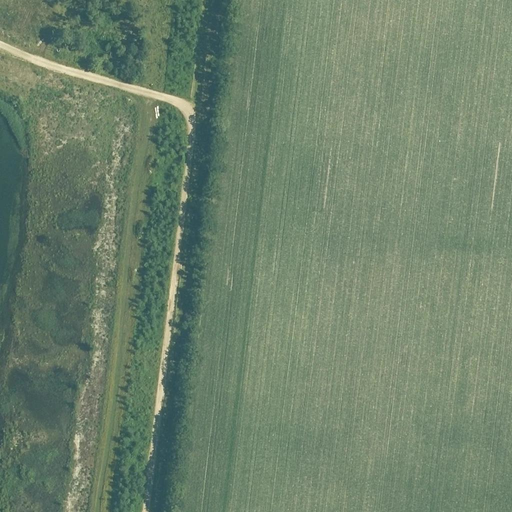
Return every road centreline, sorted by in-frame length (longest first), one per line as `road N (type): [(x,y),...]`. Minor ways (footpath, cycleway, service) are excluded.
road 1 (track): [(0,44),(189,113),(146,511)]
road 2 (track): [(219,0),(159,511)]
road 3 (track): [(143,92),(148,118),(101,511)]
